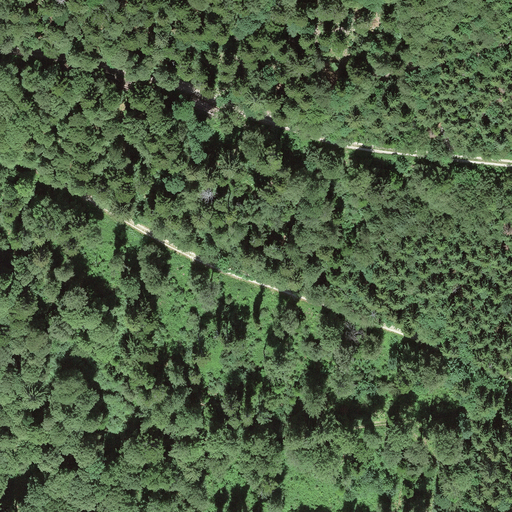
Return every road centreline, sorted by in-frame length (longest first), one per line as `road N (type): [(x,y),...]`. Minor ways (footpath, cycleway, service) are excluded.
road 1 (track): [(511,376),(224,269),(0,151)]
road 2 (track): [(0,49),(172,81),(302,133),(511,166)]
road 3 (track): [(511,384),(462,414),(45,451),(0,466)]
